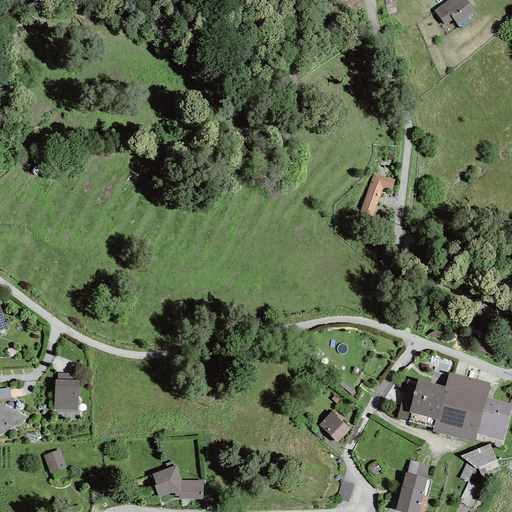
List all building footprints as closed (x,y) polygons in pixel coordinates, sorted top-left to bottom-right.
[(394,0),(384,0),(386,14),(396,12),(394,0)] [(458,25),(475,12),(466,0),(448,0),(434,11),(445,25),(453,19),(458,25)] [(384,188),(392,191),(395,179),(374,174),(359,213),(372,218),(383,189),(384,188)] [(388,257),(380,261),(384,269),(392,266),(388,257)] [(451,360),(432,355),(429,367),(448,373),(451,360)] [(77,410),(79,380),(73,380),(73,373),(57,372),(57,379),(55,379),(54,410),(77,410)] [(486,397),(490,383),(449,373),(445,387),(448,387),(439,422),(436,421),(434,429),(432,432),(474,443),(477,434),(486,397)] [(409,412),(417,382),(407,379),(396,419),(409,422),(412,413),(409,412)] [(445,387),(418,379),(417,382),(409,412),(412,413),(409,422),(434,429),(436,421),(439,422),(448,387),(445,387)] [(353,396),(355,393),(343,381),(339,384),(353,396)] [(10,388),(0,388),(0,399),(10,398),(10,388)] [(341,400),(335,395),(331,399),(337,404),(341,400)] [(503,441),(511,405),(511,403),(486,397),(477,434),(503,441)] [(0,434),(27,418),(0,402),(0,434)] [(350,430),(332,411),(318,424),(337,443),(350,430)] [(500,470),(489,444),(461,456),(475,469),(478,468),(482,478),(500,470)] [(67,467),(60,450),(43,456),(50,474),(67,467)] [(407,473),(406,473),(395,510),(401,511),(423,511),(428,497),(423,496),(427,478),(426,477),(429,465),(410,460),(407,473)] [(376,462),(369,467),(374,473),(381,468),(376,462)] [(474,468),(466,464),(460,478),(468,482),(474,468)] [(175,493),(175,496),(179,496),(179,499),(203,499),(203,481),(182,480),(176,465),(152,474),(156,485),(154,486),(159,498),(170,493),(175,493)] [(342,480),(336,498),(348,502),(354,484),(342,480)]
